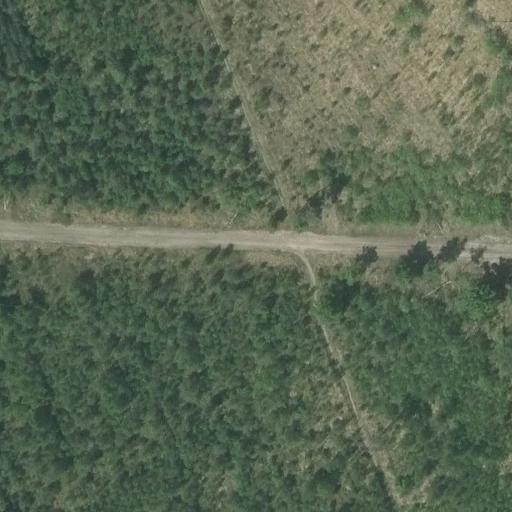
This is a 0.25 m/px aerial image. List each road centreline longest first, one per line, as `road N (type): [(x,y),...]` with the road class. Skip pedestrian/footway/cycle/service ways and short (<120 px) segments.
road 1 (track): [(0,226),(291,241)]
road 2 (track): [(291,241),(511,252)]
